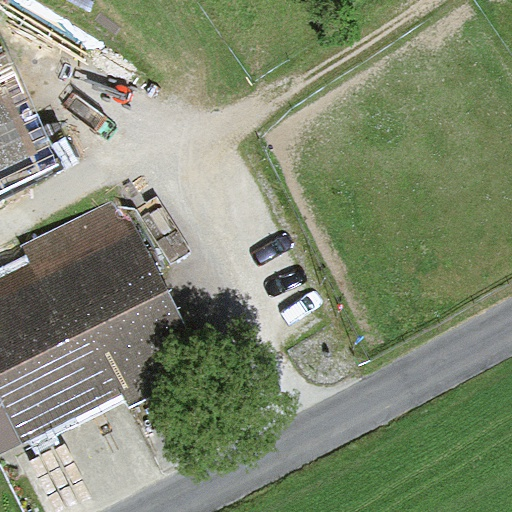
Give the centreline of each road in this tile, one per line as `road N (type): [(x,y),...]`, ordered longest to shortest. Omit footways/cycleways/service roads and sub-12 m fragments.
road 1 (track): [(431,0),(206,146),(342,423)]
road 2 (tertiary): [(511,326),(180,511)]
